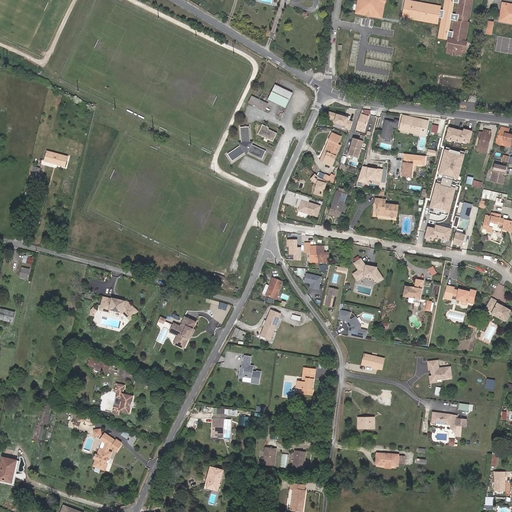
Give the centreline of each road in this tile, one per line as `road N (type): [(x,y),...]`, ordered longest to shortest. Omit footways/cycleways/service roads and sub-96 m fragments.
road 1 (residential): [(266,245),(339,356),(320,511)]
road 2 (residential): [(242,302),(0,239)]
road 3 (residential): [(273,221),(486,260),(511,278)]
road 4 (residential): [(242,302),(137,511)]
road 5 (tertiary): [(511,122),(380,104),(329,87)]
road 6 (tertiary): [(329,87),(176,0)]
road 7 (residential): [(329,87),(273,221)]
